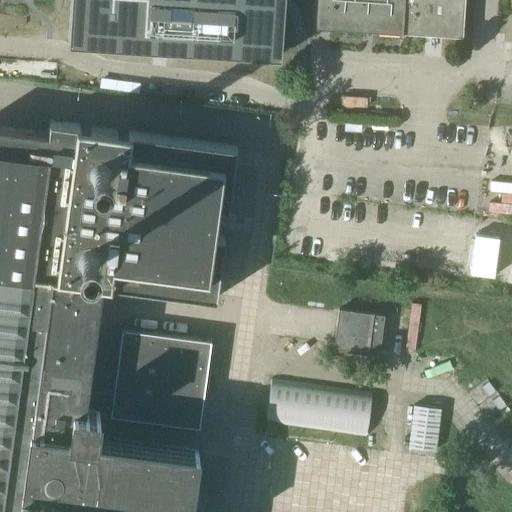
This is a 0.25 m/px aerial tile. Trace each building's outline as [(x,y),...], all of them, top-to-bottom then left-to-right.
[(74,0),(74,5),(72,42),(67,42),(67,43),(121,47),(161,49),(193,51),(225,53),(279,57),(279,56),(275,55),(278,15),(278,0),(74,0)] [(313,0),(311,27),(311,28),(313,28),(313,27),(400,32),(400,33),(401,34),(401,32),(447,35),(461,36),(463,0),(313,0)] [(0,511),(189,511),(198,450),(95,437),(98,410),(95,409),(94,410),(87,409),(86,408),(84,408),(101,282),(107,283),(106,284),(215,298),(224,236),(213,235),(217,206),(228,208),(236,146),(127,131),(127,132),(79,125),(49,121),(47,133),(0,126),(0,511)] [(332,349),(365,353),(367,354),(367,353),(378,355),(384,314),(373,313),(373,312),(371,312),(338,308),(332,349)] [(123,328),(111,416),(201,429),(212,340),(123,328)] [(265,423),(365,437),(371,393),(271,379),(265,423)] [(412,404),(407,447),(434,450),(440,408),(412,404)]
